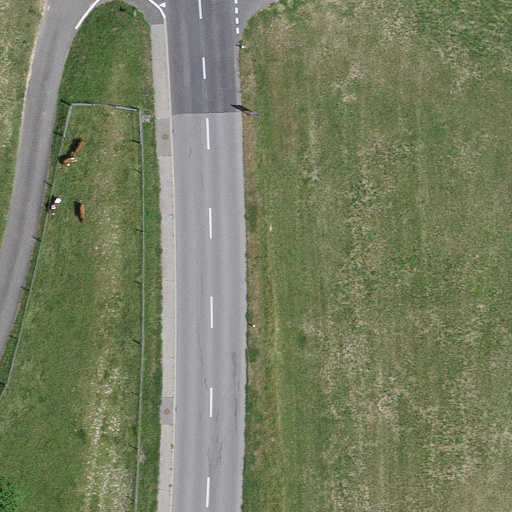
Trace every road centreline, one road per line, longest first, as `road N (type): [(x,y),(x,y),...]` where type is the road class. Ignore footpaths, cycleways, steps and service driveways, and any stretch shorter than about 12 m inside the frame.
road 1 (secondary): [(201,511),(210,363),(194,0)]
road 2 (residential): [(0,294),(69,0)]
